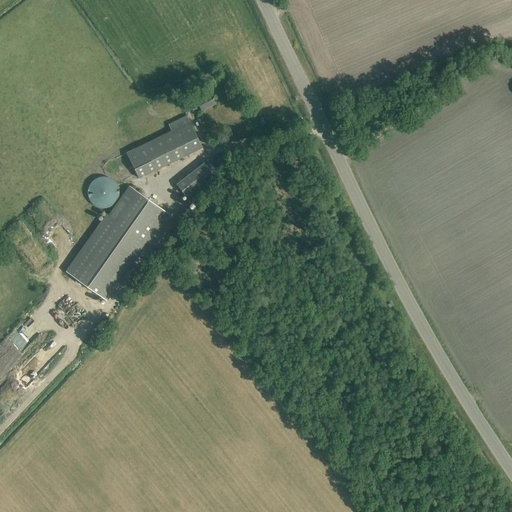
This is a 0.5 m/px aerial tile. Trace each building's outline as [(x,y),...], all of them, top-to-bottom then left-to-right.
[(193,110),(199,107),(201,111),(215,104),(209,93),(195,100),(196,101),(190,104),(193,110)] [(171,131),(134,149),(126,153),(139,178),(201,147),(186,116),(168,125),(171,131)] [(228,161),(223,154),(212,162),(217,169),(228,161)] [(172,180),(181,194),(215,173),(205,159),(172,180)] [(118,191),(118,189),(117,186),(116,184),(113,181),(110,179),(108,178),(105,177),(102,177),(100,177),(96,178),(93,180),(91,182),(89,185),(88,187),(87,190),(87,193),(87,196),(88,198),(90,201),(91,204),(93,206),(96,207),(99,208),(102,209),(105,208),(108,208),(111,207),(113,204),(116,202),(117,199),(118,196),(119,194),(118,191)] [(166,213),(140,194),(128,186),(107,215),(105,214),(65,271),(105,299),(166,213)]
